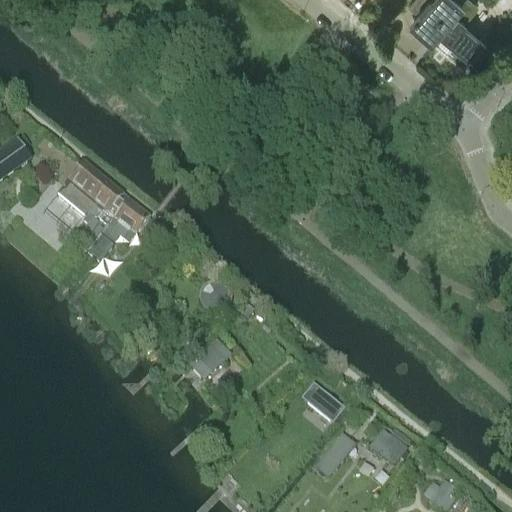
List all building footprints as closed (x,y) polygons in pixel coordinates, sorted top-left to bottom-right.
[(418,11),(408,23),(412,26),(427,39),(433,44),(460,67),(470,56),(471,57),(484,42),(479,39),(471,31),(469,33),(459,25),(461,23),(474,8),(464,0),(424,0),(416,10),(418,11)] [(15,147),(0,156),(0,184),(28,166),(15,147)] [(99,239),(128,203),(122,199),(122,198),(81,165),(67,183),(56,197),(85,221),(82,224),(87,228),(80,236),(84,240),(78,248),(86,255),(100,239),(99,239)] [(100,239),(86,255),(99,266),(112,249),(110,248),(118,238),(128,246),(148,220),(128,203),(99,239),(100,239)] [(160,232),(153,226),(146,233),(154,240),(160,232)] [(198,296),(198,300),(198,303),(200,307),(202,311),(206,313),(210,315),(215,316),(219,315),(222,314),(225,311),(227,308),(229,304),(230,300),(229,295),(227,291),(225,288),(222,286),(219,284),(215,284),(210,284),(206,286),(202,289),(200,292),(198,296)] [(238,314),(246,321),(253,312),(245,306),(238,314)] [(185,372),(201,389),(226,366),(210,349),(185,372)] [(314,388),(301,404),(331,427),(343,412),(314,388)] [(392,470),(406,452),(381,433),(367,451),(392,470)] [(326,483),(354,449),(341,438),(313,472),(326,483)] [(436,491),(427,505),(436,511),(446,511),(453,502),(450,500),(454,493),(444,486),(440,493),(436,491)] [(467,511),(471,508),(462,502),(454,511),(467,511)]
